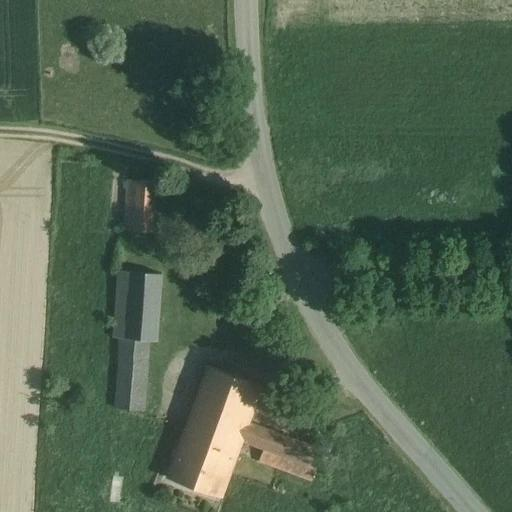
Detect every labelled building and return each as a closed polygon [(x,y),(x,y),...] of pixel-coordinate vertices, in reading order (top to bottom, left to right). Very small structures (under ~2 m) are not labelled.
[(126,230),(159,231),(160,179),(127,179),(126,230)] [(162,274),(119,271),(114,337),(120,338),(149,340),(158,341),(162,274)] [(257,294),(258,292),(257,290),(256,288),(254,287),(252,287),(250,287),(249,288),(247,290),(247,292),(247,294),(249,296),(250,297),(253,298),(255,297),(256,296),(257,294)] [(247,302),(247,304),(247,306),(249,308),(250,309),(252,310),(255,309),(256,308),(257,307),(258,304),(257,302),(256,301),(255,299),(253,299),(250,299),(249,301),(247,302)] [(149,340),(120,338),(115,408),(144,410),(149,340)] [(263,386),(209,367),(189,422),(243,442),(250,423),(263,386)] [(243,442),(189,422),(168,478),(222,498),(243,442)] [(311,445),(250,423),(243,442),(265,450),(260,461),(312,481),(317,468),(311,465),(314,458),(311,445)]
